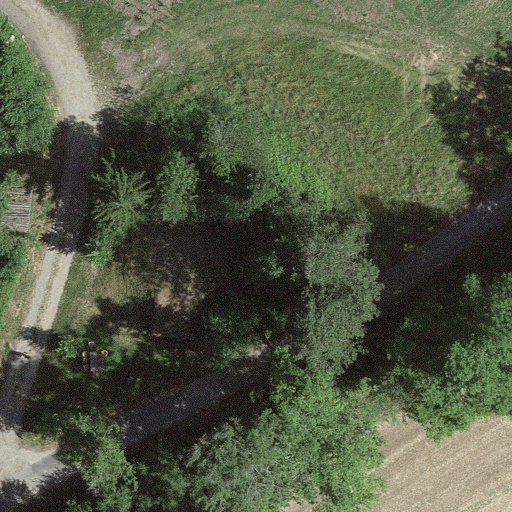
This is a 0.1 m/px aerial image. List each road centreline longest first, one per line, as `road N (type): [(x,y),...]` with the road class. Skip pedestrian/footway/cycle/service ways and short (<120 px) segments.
road 1 (unclassified): [(511,207),(294,339),(0,483)]
road 2 (track): [(12,0),(74,64),(82,166),(61,258),(0,421)]
